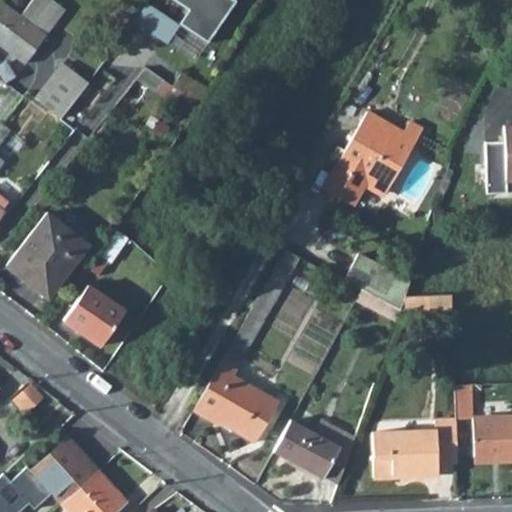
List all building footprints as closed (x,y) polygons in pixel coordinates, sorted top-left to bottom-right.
[(0,0),(0,44),(23,61),(45,32),(62,8),(61,8),(49,0),(29,0),(19,14),(0,0)] [(175,0),(187,8),(178,22),(206,42),(234,0),(175,0)] [(88,82),(62,62),(45,84),(70,105),(88,82)] [(144,66),(136,76),(193,115),(200,105),(199,104),(171,84),(144,66)] [(180,72),(171,84),(199,104),(208,91),(193,81),(180,72)] [(70,105),(45,84),(34,97),(60,118),(70,105)] [(402,131),(366,110),(323,184),(353,202),(365,180),(384,191),(421,128),(408,120),(402,131)] [(151,116),(146,123),(161,131),(165,124),(151,116)] [(0,139),(8,129),(1,123),(0,123),(0,139)] [(484,142),(485,194),(506,193),(505,181),(511,180),(511,125),(503,126),(503,141),(484,142)] [(45,212),(8,261),(27,276),(24,280),(46,296),(87,243),(45,212)] [(298,255),(284,248),(269,275),(282,282),(298,255)] [(357,252),(344,279),(360,287),(399,308),(404,295),(410,280),(357,252)] [(94,253),(64,296),(73,302),(62,318),(99,344),(123,309),(88,285),(105,261),(94,253)] [(8,261),(5,265),(24,280),(27,276),(8,261)] [(282,282),(269,275),(256,297),(269,305),(282,282)] [(360,287),(355,297),(396,318),(398,312),(399,308),(360,287)] [(418,295),(419,311),(450,309),(450,293),(418,295)] [(399,308),(398,312),(419,311),(418,295),(404,295),(399,308)] [(256,297),(192,409),(207,418),(211,412),(219,416),(217,420),(254,441),(277,400),(232,374),(237,367),(234,365),(269,305),(256,297)] [(453,383),(454,416),(472,416),(470,383),(453,383)] [(207,418),(216,423),(217,420),(219,416),(211,412),(207,418)] [(511,414),(472,416),(473,455),(497,454),(497,459),(511,458),(511,414)] [(288,418),(272,449),(322,476),(338,446),(320,436),(288,418)] [(371,431),(372,476),(392,476),(392,473),(436,472),(436,462),(456,461),(454,418),(433,419),(434,429),(371,431)] [(338,446),(322,476),(336,485),(349,451),(353,437),(327,423),(320,436),(338,446)] [(0,511),(15,511),(27,501),(33,507),(50,491),(60,503),(98,469),(68,435),(30,469),(26,464),(9,479),(2,471),(0,472),(0,511)] [(68,511),(110,511),(125,499),(98,469),(60,503),(68,511)] [(27,501),(15,511),(27,511),(33,507),(27,501)]
